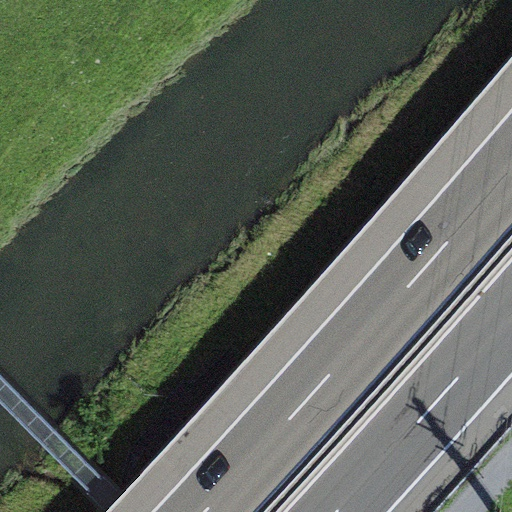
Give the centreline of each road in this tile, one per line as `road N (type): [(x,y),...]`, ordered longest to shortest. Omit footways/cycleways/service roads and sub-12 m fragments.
road 1 (motorway): [(511,170),(405,299),(207,511)]
road 2 (motorway): [(338,511),(511,317)]
